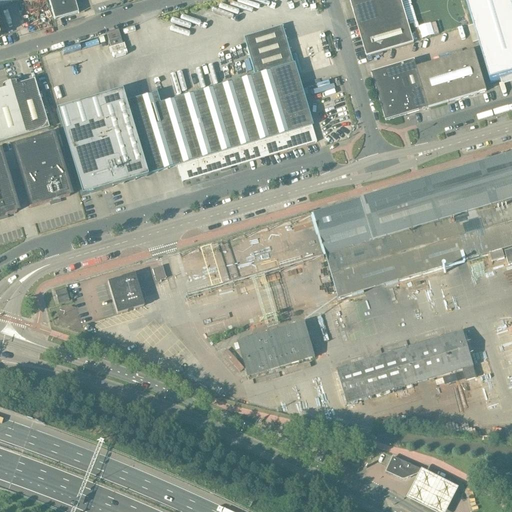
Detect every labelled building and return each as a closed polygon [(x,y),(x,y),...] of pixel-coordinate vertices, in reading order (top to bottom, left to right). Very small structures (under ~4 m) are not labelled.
[(47,0),(54,20),(78,13),(73,0),(47,0)] [(349,0),(366,57),(413,43),(400,0),(349,0)] [(471,0),(496,82),(501,80),(511,76),(511,6),(510,0),(471,0)] [(281,27),(243,38),(254,77),(293,65),(281,27)] [(110,47),(122,44),(118,30),(106,33),(110,47)] [(385,122),(402,117),(486,92),(473,48),(464,51),(465,54),(417,68),(414,61),(371,74),(385,122)] [(254,77),(207,91),(225,152),(229,151),(230,155),(234,167),(249,163),(316,143),(293,65),(254,77)] [(9,82),(25,136),(48,129),(33,80),(16,85),(15,82),(17,82),(17,81),(15,81),(13,81),(11,82),(9,82)] [(0,89),(0,135),(2,142),(25,136),(9,82),(7,83),(5,84),(3,85),(1,86),(2,86),(3,85),(4,89),(0,89)] [(121,91),(55,111),(81,197),(147,177),(146,176),(177,167),(182,182),(220,171),(230,168),(234,167),(230,155),(229,151),(225,152),(207,91),(159,105),(156,94),(124,103),(121,91)] [(51,138),(12,150),(30,208),(50,202),(50,205),(59,202),(58,200),(69,196),(51,138)] [(511,156),(313,216),(339,300),(343,313),(355,310),(351,297),(490,255),(492,262),(504,259),(502,252),(511,248),(511,156)] [(16,212),(0,160),(0,219),(6,218),(5,216),(16,212)] [(152,270),(155,282),(165,279),(162,267),(152,270)] [(107,283),(116,315),(143,307),(134,275),(107,283)] [(54,292),(58,304),(69,301),(65,289),(54,292)] [(303,322),(237,341),(248,377),(314,358),(303,322)] [(336,370),(346,404),(455,372),(463,370),(466,381),(476,378),(473,366),(463,332),(336,370)] [(411,476),(415,468),(393,458),(386,472),(391,474),(392,474),(403,479),(411,476)] [(447,511),(459,490),(422,470),(408,499),(432,511),(447,511)]
